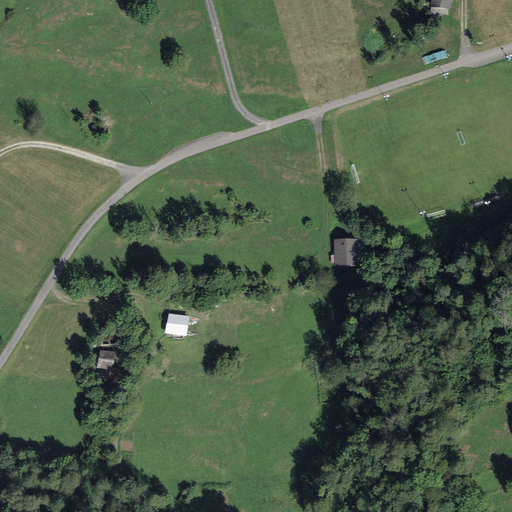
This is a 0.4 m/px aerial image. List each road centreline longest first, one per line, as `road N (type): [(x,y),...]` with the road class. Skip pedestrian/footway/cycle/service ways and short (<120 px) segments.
road 1 (residential): [(511,45),(177,157),(140,177),(88,224),(0,362)]
road 2 (track): [(0,159),(32,146),(140,177)]
